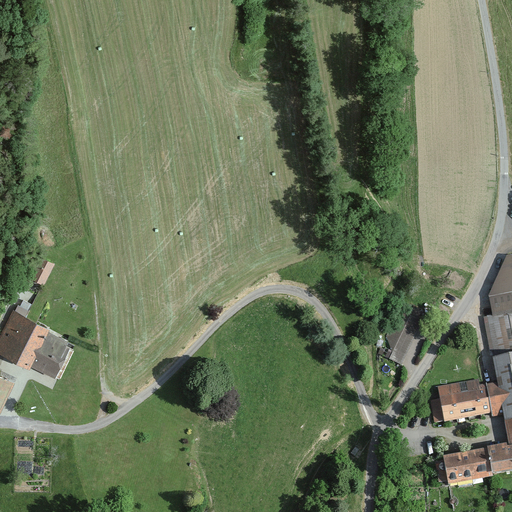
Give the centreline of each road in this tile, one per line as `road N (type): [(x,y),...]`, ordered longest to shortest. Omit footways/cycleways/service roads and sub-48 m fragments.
road 1 (unclassified): [(370,511),(382,434),(468,302),(501,225),(502,123),(482,0)]
road 2 (track): [(361,394),(370,381),(351,213),(325,144),(302,0)]
